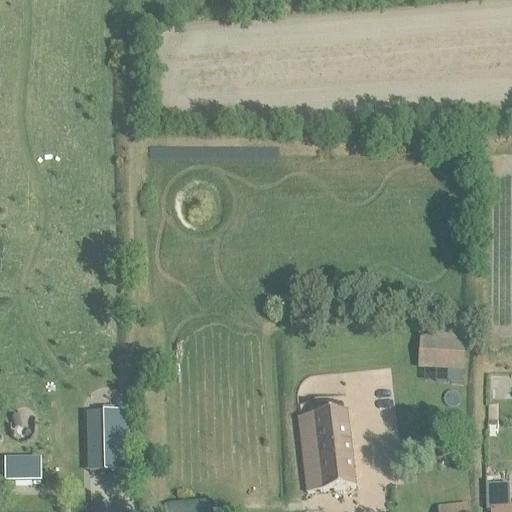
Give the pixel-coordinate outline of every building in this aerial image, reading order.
[(418,371),(462,373),(463,340),(420,338),(418,371)] [(110,413),(102,414),(102,416),(103,422),(104,474),(128,474),(127,415),(113,416),(113,413),(110,413)] [(299,421),(308,496),(324,494),(357,490),(348,415),(315,418),(315,419),(299,421)] [(487,422),(487,431),(496,432),(496,422),(487,422)] [(459,426),(445,427),(447,444),(460,443),(459,426)] [(41,463),(5,464),(5,487),(41,486),(41,463)] [(496,465),(484,465),(484,475),(496,475),(496,465)] [(509,488),(488,489),(488,511),(490,511),(489,511),(511,511),(511,508),(509,509),(509,488)]
